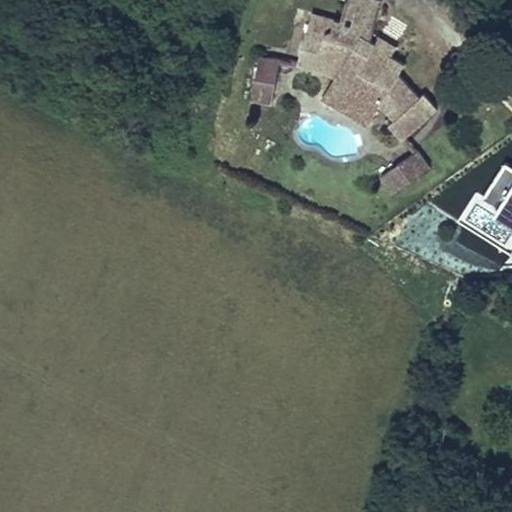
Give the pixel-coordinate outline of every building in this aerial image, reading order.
[(377,123),(381,117),(395,130),(390,134),(406,151),(440,119),(423,102),(418,107),(397,86),(403,79),(393,69),(374,50),(380,44),(375,37),(383,8),(357,0),(347,0),(340,28),(337,27),(331,46),(308,41),(300,74),(325,81),(338,91),(335,95),(377,123)] [(313,21),(308,41),(331,46),(337,27),(313,21)] [(381,42),(380,44),(374,50),(393,69),(400,61),(381,42)] [(282,69),(263,64),(252,105),(272,110),(282,69)] [(377,123),(335,95),(327,108),(370,134),(377,123)] [(433,172),(417,161),(392,197),(408,208),(433,172)]
